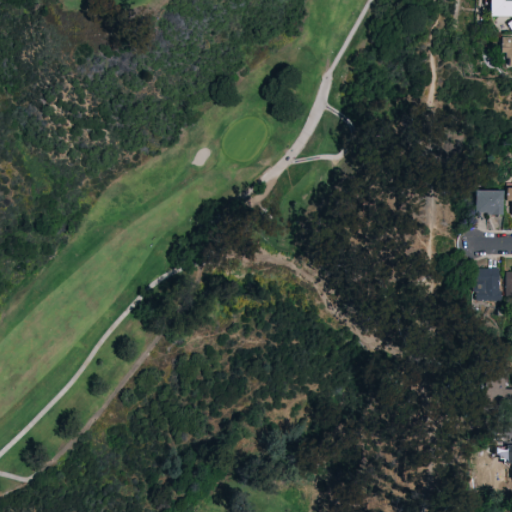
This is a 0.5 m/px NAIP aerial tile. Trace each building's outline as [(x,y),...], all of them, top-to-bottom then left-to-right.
[(511,0),(511,16),(488,16),(488,0),(511,0)] [(511,38),(511,67),(508,67),(508,58),(499,58),(499,38),(511,38)] [(511,212),(511,185),(503,186),(503,200),(507,200),(507,213),(511,212)] [(474,191),(501,191),(501,214),(474,214),(474,191)] [(502,294),(511,294),(511,268),(502,268),(502,294)] [(472,301),(472,269),(498,269),(498,301),(472,301)] [(504,378),(504,390),(511,390),(511,401),(483,401),(483,378),(504,378)]
